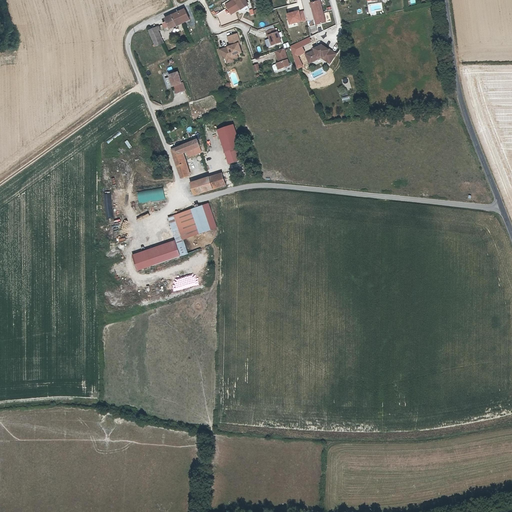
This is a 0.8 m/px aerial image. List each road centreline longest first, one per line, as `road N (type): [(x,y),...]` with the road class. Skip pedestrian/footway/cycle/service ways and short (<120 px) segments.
road 1 (residential): [(193,0),(136,28),(126,42),(179,187),(193,199),(273,185),(503,210)]
road 2 (tertiary): [(503,210),(464,113),(445,0)]
road 3 (track): [(0,184),(141,87)]
